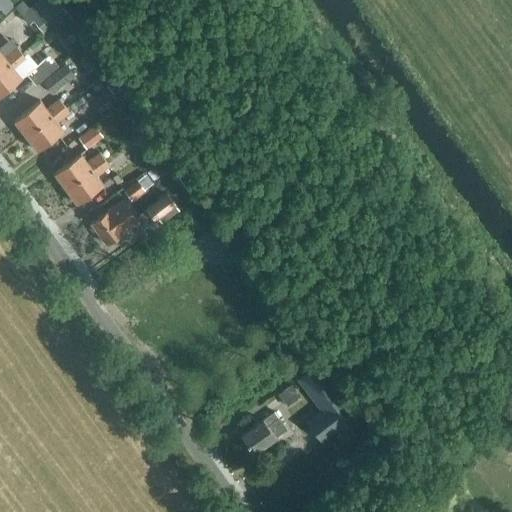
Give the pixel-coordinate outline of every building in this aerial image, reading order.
[(55,0),(39,0),(21,15),(28,23),(33,19),(43,31),(66,12),(56,1),(55,0)] [(21,13),(28,8),(22,1),(16,6),(21,13)] [(0,70),(10,63),(10,62),(21,53),(16,47),(15,47),(10,40),(9,39),(0,45),(0,70)] [(10,62),(0,70),(0,95),(21,78),(14,70),(26,59),(21,53),(10,62)] [(36,85),(59,65),(50,54),(26,74),(36,85)] [(65,64),(43,81),(52,93),(74,75),(65,64)] [(123,83),(131,92),(143,82),(135,72),(123,83)] [(64,106),(63,106),(59,100),(46,110),(39,101),(13,121),(25,136),(64,106)] [(64,106),(25,136),(36,151),(63,131),(56,122),(69,112),(64,106)] [(94,127),(79,138),(87,147),(101,137),(94,127)] [(112,145),(105,150),(109,156),(116,150),(112,145)] [(65,189),(104,160),(99,153),(87,163),(80,154),(53,173),(65,189)] [(104,160),(65,189),(76,204),(102,185),(96,176),(109,166),(104,160)] [(132,201),(144,190),(137,181),(124,190),(132,201)] [(162,224),(178,210),(167,194),(146,209),(154,221),(157,219),(162,224)] [(105,244),(138,222),(124,202),(109,212),(108,211),(91,223),(105,244)] [(321,410),(307,421),(323,441),(359,413),(320,362),(297,380),(321,410)] [(291,430),(305,421),(297,410),(284,419),(291,430)] [(275,437),(286,429),(274,411),(263,419),(240,434),(252,453),(275,437)] [(334,472),(324,480),(331,488),(341,479),(334,472)]
